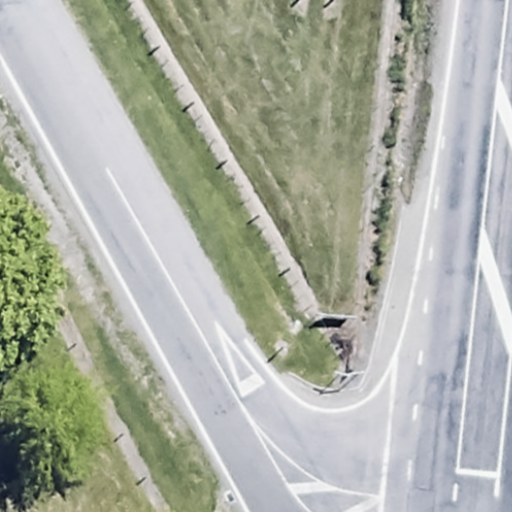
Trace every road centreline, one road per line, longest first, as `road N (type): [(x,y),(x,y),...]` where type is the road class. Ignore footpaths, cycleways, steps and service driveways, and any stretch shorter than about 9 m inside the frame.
road 1 (unclassified): [(316,511),(211,363),(36,0)]
road 2 (trunk): [(467,511),(511,86)]
